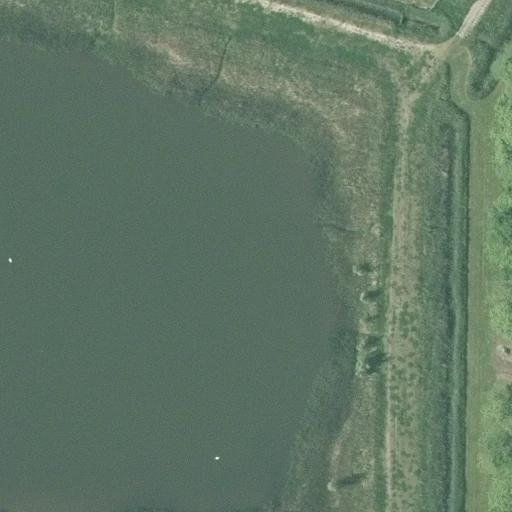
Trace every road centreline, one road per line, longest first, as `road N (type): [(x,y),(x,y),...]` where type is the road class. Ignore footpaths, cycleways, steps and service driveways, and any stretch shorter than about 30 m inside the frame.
road 1 (track): [(404,511),(410,114),(420,87),(458,39)]
road 2 (track): [(245,0),(442,58)]
